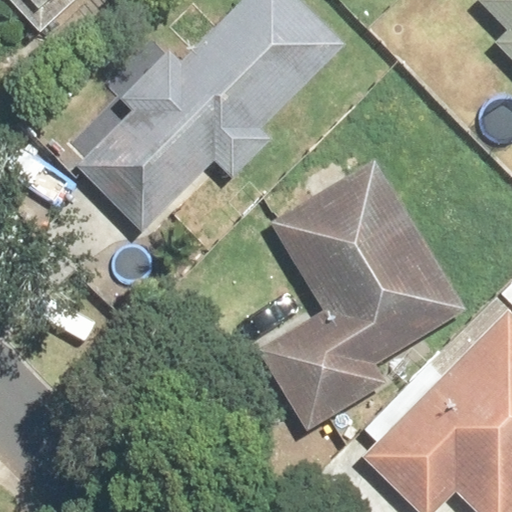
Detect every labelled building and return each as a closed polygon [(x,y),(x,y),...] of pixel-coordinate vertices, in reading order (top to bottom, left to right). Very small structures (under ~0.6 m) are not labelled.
[(19,0),(56,39),(97,0),(19,0)] [(85,169),(151,236),(219,169),(230,180),(267,144),(257,133),(344,48),(297,0),(260,0),(190,68),(178,55),(130,101),(142,114),(85,169)] [(511,0),(498,0),(493,5),(511,26),(511,40),(507,45),(511,50),(511,0)] [(380,168),(278,227),(330,315),(262,354),(306,429),(386,382),(377,366),(466,314),(380,168)] [(511,511),(511,321),(509,319),(369,468),(416,511),(442,511),(460,493),(480,511),(511,511)]
